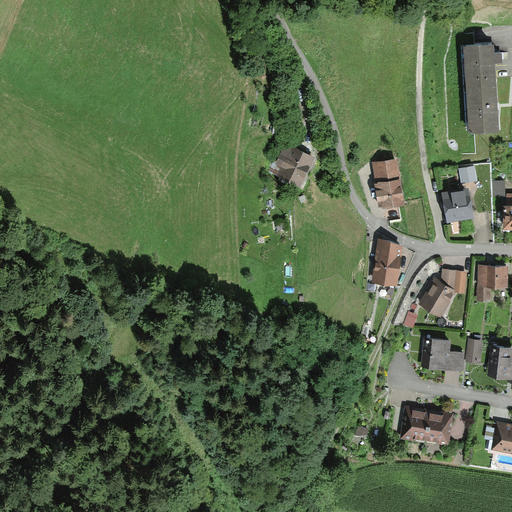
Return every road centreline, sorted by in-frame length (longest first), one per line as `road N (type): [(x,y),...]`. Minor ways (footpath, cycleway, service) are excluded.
road 1 (residential): [(511,251),(425,246),(367,216),(314,81),(258,0)]
road 2 (track): [(425,246),(344,416),(278,511)]
road 3 (track): [(425,0),(418,98),(441,247)]
road 4 (track): [(0,469),(36,443),(140,308)]
